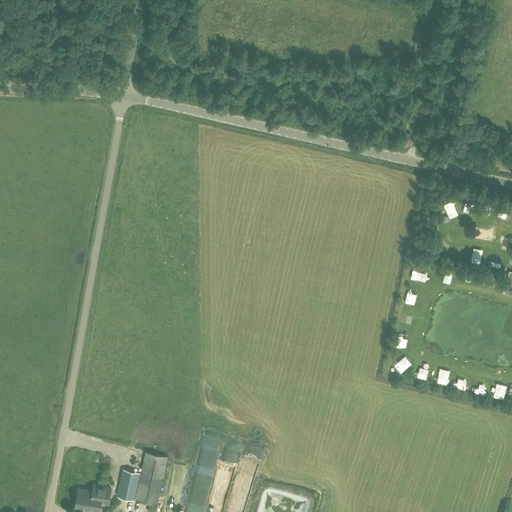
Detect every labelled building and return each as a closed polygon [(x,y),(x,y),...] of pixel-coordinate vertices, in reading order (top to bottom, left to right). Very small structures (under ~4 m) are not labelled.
[(150,511),(156,511),(168,457),(146,453),(136,500),(150,503),(149,511),(150,511)] [(183,484),(191,468),(181,463),(173,479),(183,484)] [(134,500),(140,473),(124,470),(118,496),(134,500)] [(92,492),(103,494),(101,503),(109,505),(112,487),(94,483),(92,492)] [(213,506),(225,509),(229,490),(217,487),(213,506)] [(307,511),(311,498),(266,488),(259,511),(307,511)] [(76,508),(94,511),(99,511),(101,503),(103,494),(92,492),(80,490),(76,508)]
